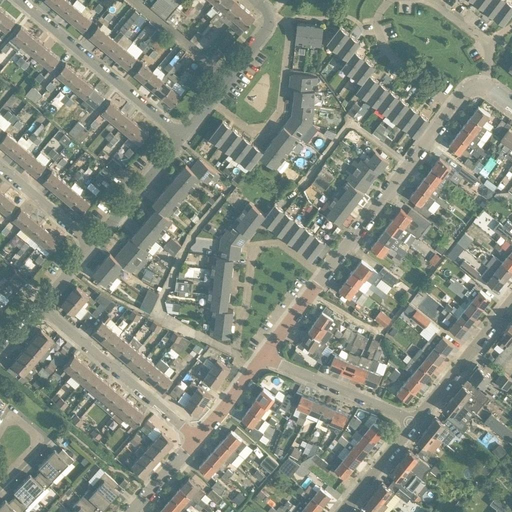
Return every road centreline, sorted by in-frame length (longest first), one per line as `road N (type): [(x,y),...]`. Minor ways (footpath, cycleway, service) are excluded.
road 1 (residential): [(322,280),(454,107)]
road 2 (residential): [(19,0),(181,138)]
road 3 (residential): [(252,371),(236,353),(259,247),(277,246),(322,280)]
road 4 (residential): [(196,439),(40,307)]
road 5 (residential): [(210,102),(247,130),(267,127),(280,109),(289,30),(269,19)]
road 6 (residential): [(410,424),(262,358)]
road 7 (residential): [(410,424),(511,298)]
road 8 (residential): [(454,107),(381,43),(376,21),(393,0)]
road 9 (residential): [(92,245),(181,138)]
road 10 (residential): [(92,245),(0,167)]
